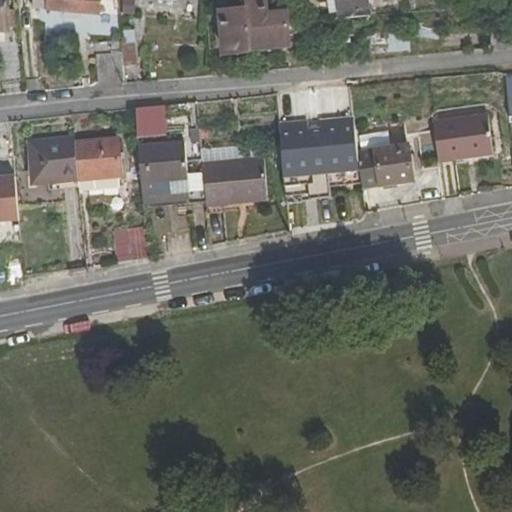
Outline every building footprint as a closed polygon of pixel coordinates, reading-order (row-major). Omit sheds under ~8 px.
[(32,0),(31,10),(100,16),(100,0),(32,0)] [(138,14),(135,0),(129,0),(120,1),(123,17),(138,14)] [(222,56),(291,49),(288,11),(268,13),(266,0),(244,0),(245,8),(218,10),(222,56)] [(334,0),(338,19),(368,16),(365,0),(334,0)] [(121,44),(122,53),(124,73),(142,72),(140,51),(135,52),(134,43),(121,44)] [(100,82),(125,80),(124,73),(122,53),(98,54),(100,82)] [(493,113),(437,120),(442,158),(497,151),(493,113)] [(351,120),(310,123),(311,134),(352,130),(351,120)] [(304,124),(277,126),(278,137),(305,134),(304,124)] [(305,134),(278,137),(284,203),(329,199),(328,188),(360,186),(355,152),(352,130),(311,134),(305,134)] [(29,187),(77,183),(74,142),(73,138),(25,143),(29,187)] [(74,142),(77,183),(121,179),(117,138),(74,142)] [(139,147),(144,205),(186,200),(187,206),(203,205),(200,166),(198,141),(139,147)] [(407,144),(355,152),(360,186),(360,190),(412,183),(407,144)] [(203,205),(204,207),(265,202),(262,161),(200,166),(203,205)] [(0,225),(17,224),(14,179),(0,180),(0,225)] [(113,230),(116,261),(149,257),(145,226),(113,230)]
